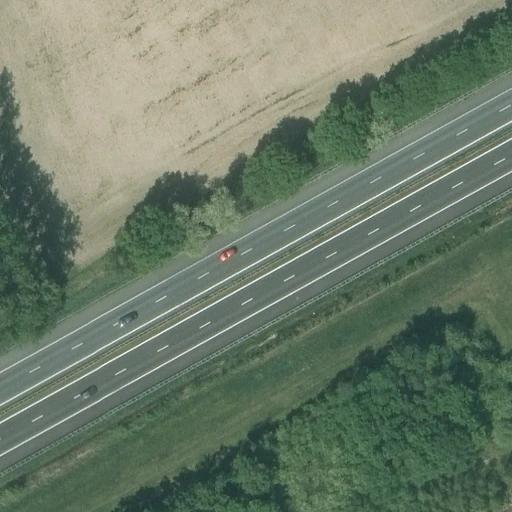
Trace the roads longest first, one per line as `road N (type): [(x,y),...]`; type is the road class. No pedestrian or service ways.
road 1 (motorway): [(511,104),(0,388)]
road 2 (motorway): [(0,439),(511,155)]
